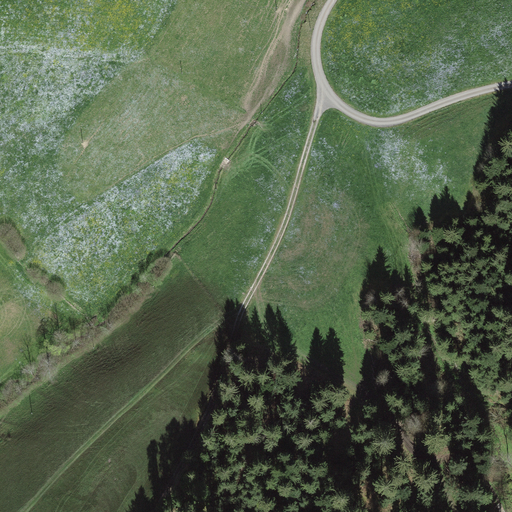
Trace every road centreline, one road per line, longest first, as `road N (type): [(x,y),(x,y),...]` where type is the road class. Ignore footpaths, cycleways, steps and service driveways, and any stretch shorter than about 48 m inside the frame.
road 1 (track): [(153,511),(273,257),(326,92)]
road 2 (track): [(35,511),(259,285)]
road 3 (unclassified): [(511,84),(396,120),(363,118),(326,92),(316,66),(315,38),(332,0)]
